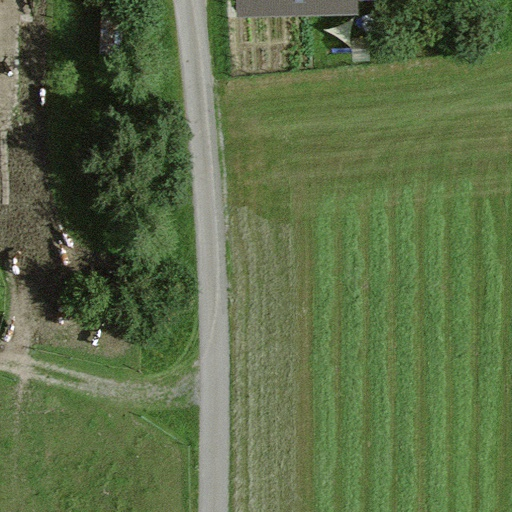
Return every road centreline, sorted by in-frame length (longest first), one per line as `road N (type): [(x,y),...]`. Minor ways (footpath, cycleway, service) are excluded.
road 1 (track): [(208,511),(210,360),(188,0)]
road 2 (track): [(0,356),(127,385),(171,386),(210,360)]
